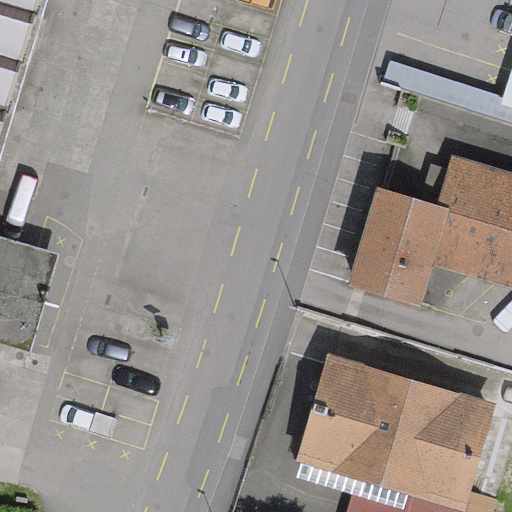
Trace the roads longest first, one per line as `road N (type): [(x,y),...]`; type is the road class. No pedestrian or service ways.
road 1 (residential): [(346,0),(202,511)]
road 2 (unknown): [(344,6),(432,28),(469,26),(492,0)]
